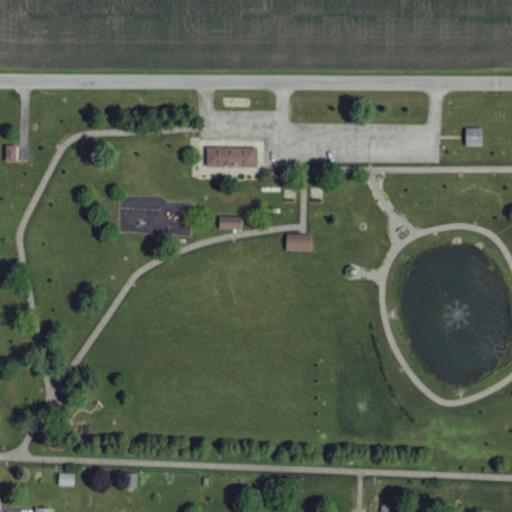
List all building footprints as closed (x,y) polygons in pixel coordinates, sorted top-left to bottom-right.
[(466,148),(482,147),(482,129),(466,129),(466,148)] [(6,146),(18,146),(18,162),(6,162),(6,146)] [(206,148),(257,148),(257,168),(206,167),(206,148)] [(219,217),(242,218),(242,230),(219,229),(219,217)] [(287,234),(311,235),(311,251),(286,250),(287,234)] [(351,279),(349,279),(347,278),(346,276),(345,274),(345,272),(345,270),(346,268),(348,267),(350,266),(352,266),(354,267),(356,268),(357,270),(358,272),(358,274),(357,276),(355,278),(353,279),(351,279)] [(74,475),(59,474),(59,487),(74,487),(74,475)]
